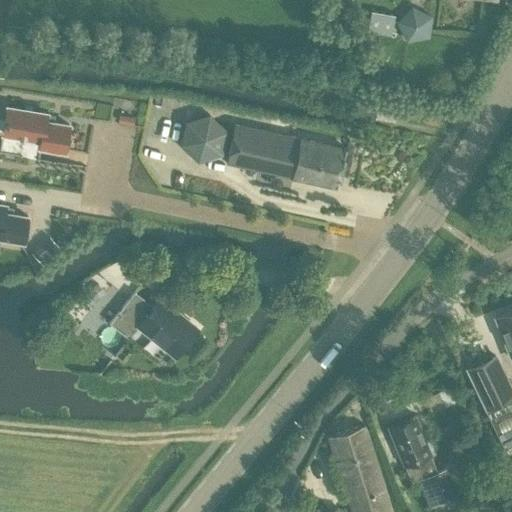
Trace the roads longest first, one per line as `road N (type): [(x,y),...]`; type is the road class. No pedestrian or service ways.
road 1 (tertiary): [(195,511),(429,216),(511,70)]
road 2 (unclassified): [(279,511),(310,433),(383,348),(438,298),(511,250)]
road 3 (track): [(0,421),(147,437),(255,437)]
